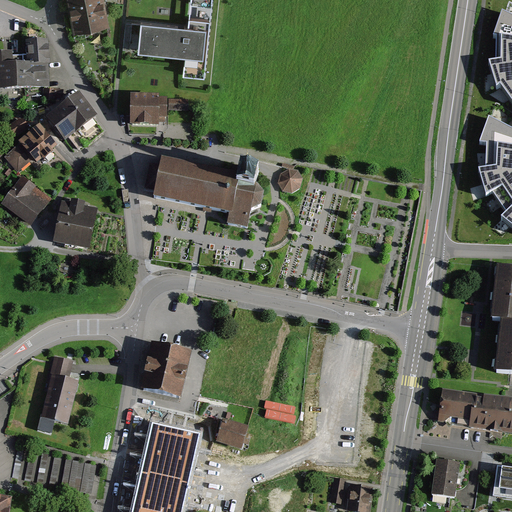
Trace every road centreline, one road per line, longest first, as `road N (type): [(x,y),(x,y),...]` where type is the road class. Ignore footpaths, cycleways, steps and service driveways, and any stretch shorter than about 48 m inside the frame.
road 1 (secondary): [(468,0),(421,330)]
road 2 (residential): [(151,287),(135,261),(114,133),(42,20)]
road 3 (residential): [(421,330),(174,280),(151,287)]
road 4 (residential): [(108,511),(135,326)]
road 5 (secondary): [(421,330),(392,511)]
road 6 (residential): [(135,326),(64,329),(0,366)]
